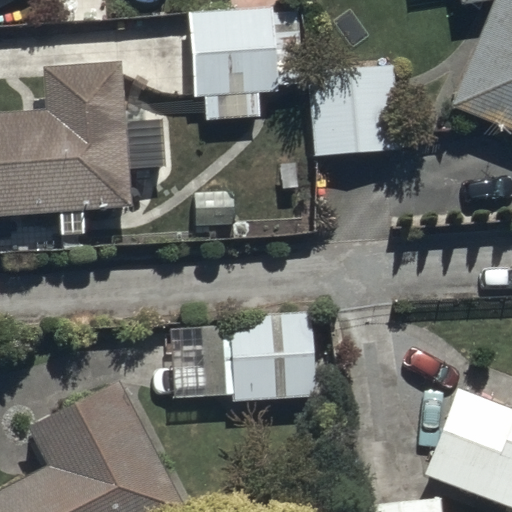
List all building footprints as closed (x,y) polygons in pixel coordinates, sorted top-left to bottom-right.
[(0,0),(0,8),(15,0),(0,0)] [(452,117),(511,143),(511,0),(454,0),(457,18),(497,13),(452,117)] [(202,104),(202,126),(257,124),(257,99),(276,98),(276,92),(298,91),(296,15),(184,18),(186,104),(202,104)] [(0,110),(0,231),(137,219),(124,63),(47,70),(50,107),(0,110)] [(390,68),(302,75),(309,165),(396,159),(390,68)] [(230,402),(230,407),(312,403),(309,317),(226,321),(226,331),(165,334),(169,405),(230,402)] [(420,492),(476,511),(511,511),(511,378),(468,363),(420,492)] [(0,492),(0,511),(181,511),(111,385),(29,430),(49,466),(0,492)]
